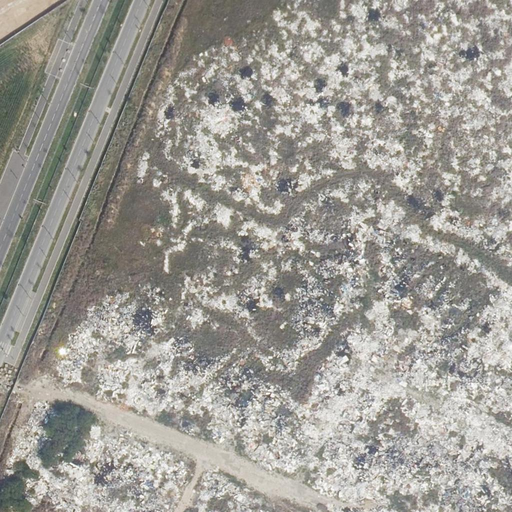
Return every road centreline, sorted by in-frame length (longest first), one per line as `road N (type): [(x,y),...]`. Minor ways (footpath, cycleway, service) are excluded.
road 1 (unclassified): [(0,349),(141,0)]
road 2 (unknown): [(0,371),(162,428),(338,511)]
road 3 (unclassified): [(100,0),(0,244)]
